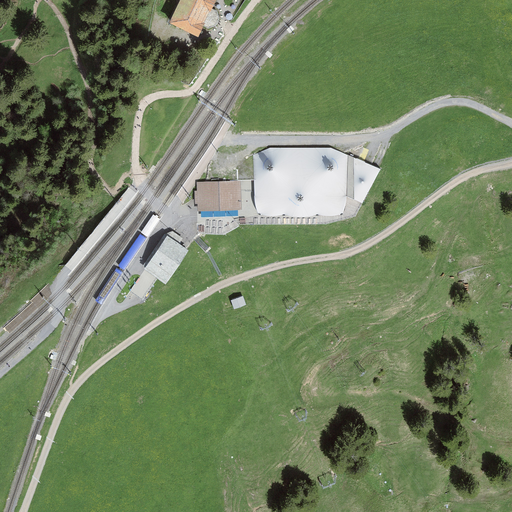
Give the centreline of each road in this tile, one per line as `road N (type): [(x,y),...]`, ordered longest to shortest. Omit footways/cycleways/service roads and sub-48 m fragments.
road 1 (track): [(73,390),(102,359),(224,283),(349,254),(448,186),(511,161)]
road 2 (track): [(169,213),(219,139),(367,138),(451,101),(511,123)]
road 3 (track): [(73,390),(22,511)]
